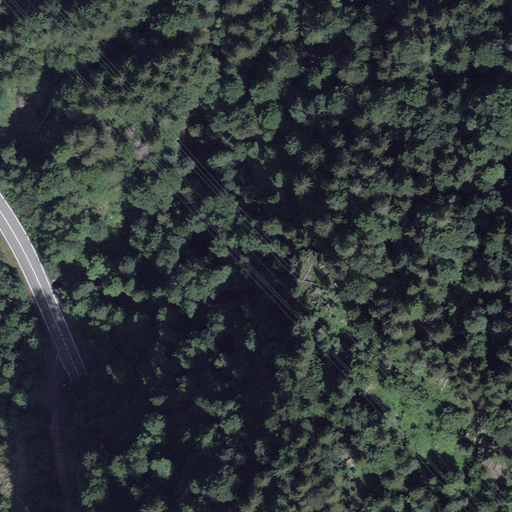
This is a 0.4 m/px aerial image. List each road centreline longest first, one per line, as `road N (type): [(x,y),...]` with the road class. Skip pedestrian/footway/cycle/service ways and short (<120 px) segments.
road 1 (primary): [(133,511),(68,352)]
road 2 (unclassified): [(68,352),(52,385),(67,511)]
road 3 (primary): [(68,352),(0,213)]
